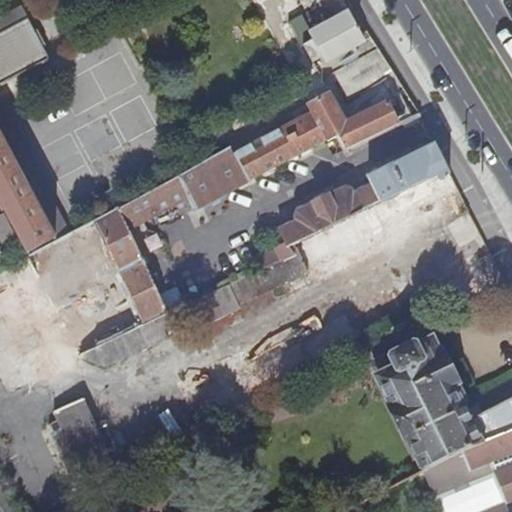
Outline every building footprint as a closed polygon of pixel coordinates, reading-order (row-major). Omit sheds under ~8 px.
[(301,17),(287,24),(301,47),(304,46),(312,62),(323,56),(326,62),(370,38),(358,19),(352,22),(348,15),(310,35),(301,17)] [(0,201),(28,253),(54,239),(0,138),(0,86),(47,61),(27,22),(0,35),(0,201)] [(249,184),(336,139),(343,151),(398,126),(387,103),(350,121),(343,120),(330,95),(308,107),(312,115),(235,157),(249,184)] [(288,247),(437,175),(440,179),(442,179),(449,174),(434,145),(367,177),(368,178),(362,181),(364,185),(359,187),(361,192),(352,196),(348,189),(328,198),(328,197),(312,205),(313,206),(297,214),(295,219),(297,223),(279,232),(287,248),(288,247)] [(78,356),(158,319),(199,300),(193,289),(180,295),(175,285),(157,294),(127,230),(159,213),(218,187),(248,186),(249,184),(235,157),(230,149),(203,164),(154,192),(109,215),(27,258),(26,260),(78,356)] [(305,266),(331,253),(333,258),(385,232),(380,223),(446,188),(442,179),(440,179),(437,175),(288,247),(293,256),(229,286),(239,306),(308,272),(305,266)] [(2,213),(0,214),(0,239),(4,245),(16,238),(2,213)] [(422,304),(487,301),(508,291),(490,255),(441,284),(441,285),(419,299),(422,304)] [(212,428),(358,338),(344,315),(198,405),(212,428)] [(62,388),(147,347),(141,334),(161,325),(158,319),(78,356),(53,370),(62,388)] [(423,471),(461,455),(511,433),(511,399),(469,421),(453,388),(456,386),(439,352),(437,353),(431,342),(416,349),(408,347),(395,353),(395,355),(392,360),(396,369),(378,378),(391,405),(390,406),(407,439),(408,439),(423,471)] [(378,378),(396,369),(392,360),(395,355),(372,367),(378,378)] [(74,403),(47,419),(51,427),(83,481),(88,478),(110,465),(74,403)] [(75,486),(83,481),(51,427),(43,431),(75,486)] [(511,433),(461,455),(469,474),(491,464),(495,473),(492,474),(506,505),(506,506),(511,503),(511,433)] [(461,455),(423,471),(430,493),(471,480),(469,474),(461,455)] [(100,499),(122,484),(110,465),(88,478),(100,499)]
